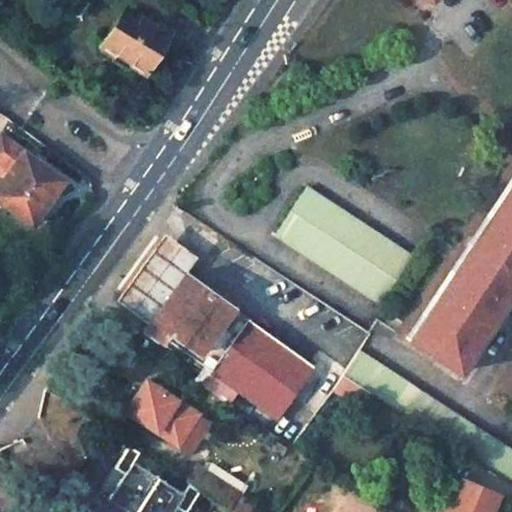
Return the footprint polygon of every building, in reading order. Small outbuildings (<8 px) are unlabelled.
[(121,8),(99,44),(113,54),(109,59),(123,68),(127,62),(139,70),(162,33),(155,28),(166,10),(149,0),(128,0),(123,9),(121,8)] [(63,179),(0,136),(0,166),(8,172),(0,183),(0,203),(30,225),(63,179)] [(511,177),(467,244),(511,274),(511,177)] [(307,191),(276,237),(382,306),(413,260),(307,191)] [(202,249),(167,226),(117,301),(152,324),(186,273),(202,249)] [(511,291),(511,274),(467,244),(405,337),(458,372),(511,291)] [(319,362),(186,273),(152,324),(146,333),(163,344),(166,339),(282,418),(272,433),(291,445),(308,419),(289,407),(319,362)] [(511,452),(357,351),(342,375),(511,487),(511,452)] [(150,380),(130,411),(194,453),(214,423),(150,380)] [(172,511),(173,511),(171,511),(175,504),(187,511),(188,511),(202,491),(189,483),(185,490),(137,460),(143,450),(131,442),(116,466),(127,473),(112,497),(135,511),(172,511)] [(229,507),(237,494),(198,468),(189,481),(229,507)] [(425,511),(493,511),(500,498),(453,477),(444,500),(432,495),(425,511)]
